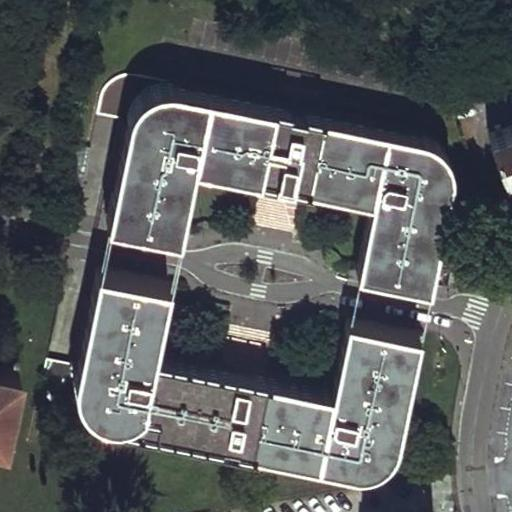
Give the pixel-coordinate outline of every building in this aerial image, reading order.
[(497,75),(511,78),(511,55),(502,54),(497,75)] [(320,110),(272,101),(274,92),(174,71),(172,80),(169,80),(159,80),(149,83),(144,85),(137,92),(133,96),(128,105),(126,117),(106,212),(110,213),(109,218),(177,232),(192,159),(257,172),(281,177),(370,195),(355,269),(435,285),(456,185),(448,183),(449,181),(450,176),(450,171),(449,165),(449,160),(447,156),(445,151),(443,147),(439,143),(435,139),(431,136),(427,133),(420,131),(422,123),(321,102),(320,110)] [(159,80),(169,80),(151,76),(135,72),(132,72),(128,72),(124,73),(121,74),(117,75),(114,77),(110,80),(107,82),(105,85),(102,88),(101,92),(100,96),(99,98),(97,111),(126,117),(128,105),(133,96),(137,92),(144,85),(149,83),(159,80)] [(511,119),(486,128),(502,173),(511,169),(511,119)] [(62,208),(77,211),(90,145),(75,142),(62,208)] [(83,404),(87,408),(91,411),(95,413),(100,416),(103,416),(101,424),(218,448),(220,436),(235,440),(232,451),(331,471),(350,471),(351,467),(353,468),(359,468),(363,468),(369,466),(374,465),(378,462),(382,459),(386,455),(389,451),(392,447),(394,443),(396,438),(398,430),(405,432),(425,333),(345,317),(331,388),(246,371),(152,352),(167,280),(96,264),(74,364),(73,372),(73,377),(73,382),(74,387),(75,392),(77,397),(80,401),(83,404)] [(74,364),(46,357),(43,371),(47,395),(65,408),(100,416),(95,413),(91,411),(87,408),(83,404),(80,401),(77,397),(75,392),(74,387),(73,382),(73,377),(73,372),(74,364)] [(0,417),(10,369),(0,367),(0,417)]
